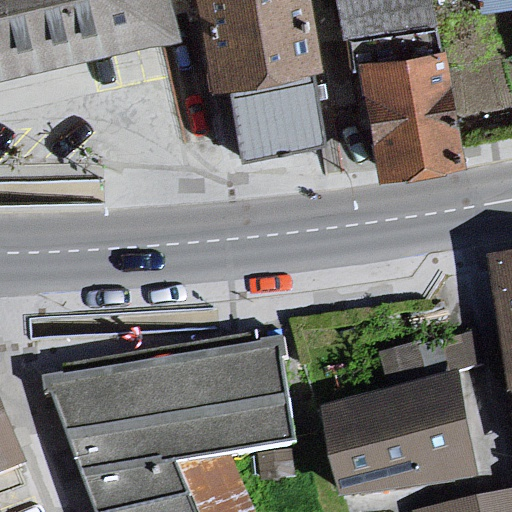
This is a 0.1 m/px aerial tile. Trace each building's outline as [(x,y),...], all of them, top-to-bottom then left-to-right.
[(168,0),(0,0),(0,81),(178,42),(168,0)] [(304,0),(194,0),(213,94),(230,89),(309,75),(319,72),(304,0)] [(339,0),(347,39),(435,25),(430,0),(339,0)] [(461,141),(447,56),(364,70),(381,170),(463,157),(461,141)] [(309,75),(230,89),(244,164),(323,150),(309,75)] [(511,253),(484,260),(511,384),(511,253)] [(290,432),(279,336),(43,375),(96,511),(198,511),(171,449),(224,441),(290,432)] [(453,370),(314,399),(320,426),(336,500),(474,470),(453,370)] [(0,407),(0,464),(20,456),(0,407)] [(253,511),(224,441),(171,449),(198,511),(253,511)] [(412,510),(412,511),(511,511),(511,508),(508,491),(412,510)]
